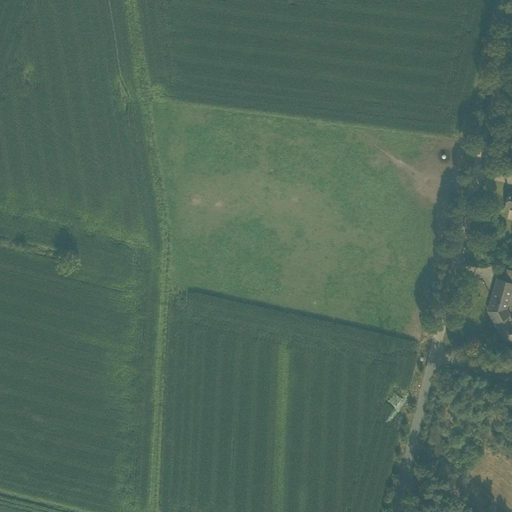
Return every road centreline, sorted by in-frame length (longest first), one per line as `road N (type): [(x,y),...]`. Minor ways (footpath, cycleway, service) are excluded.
road 1 (unclassified): [(430,361),(511,24)]
road 2 (unclassified): [(393,511),(430,361)]
